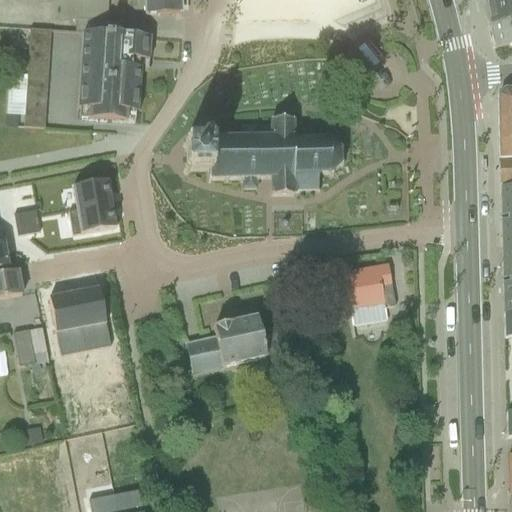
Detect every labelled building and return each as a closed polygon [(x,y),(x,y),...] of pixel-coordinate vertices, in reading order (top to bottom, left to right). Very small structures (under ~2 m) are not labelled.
[(185,16),(184,0),(105,0),(106,0),(77,1),(78,20),(185,16)] [(511,0),(482,0),(485,16),(511,10),(511,0)] [(511,10),(485,16),(489,36),(511,31),(511,10)] [(494,60),(511,56),(511,31),(489,36),(494,60)] [(73,118),(143,123),(150,42),(80,37),(73,118)] [(41,138),(47,42),(24,41),(18,137),(41,138)] [(12,79),(0,78),(0,117),(9,118),(12,79)] [(511,128),(511,91),(498,92),(493,99),(492,128),(511,128)] [(183,149),(180,152),(184,157),(184,171),(180,178),(183,181),(187,177),(205,177),(205,188),(207,188),(207,186),(222,185),(222,188),(225,188),(225,185),(238,185),(238,187),(240,187),(240,195),(253,195),(253,187),(255,187),(256,184),(269,184),(270,202),(291,202),(291,192),(315,193),(315,184),(316,184),(316,180),(326,180),(328,183),(330,182),(329,179),(336,171),(339,172),(340,170),(337,169),(337,158),(340,156),(339,154),(335,156),(328,148),(328,145),(326,145),(326,147),(303,148),(303,145),(301,145),(301,148),(290,148),(290,126),(268,126),(268,133),(254,133),(238,133),(238,142),(237,142),(237,144),(224,144),(224,142),(222,142),(222,144),(209,144),(209,142),(207,142),(207,151),(203,148),(199,148),(196,153),(187,153),(183,149)] [(511,128),(492,128),(492,165),(511,164),(511,128)] [(493,186),(511,185),(511,164),(492,165),(493,186)] [(74,218),(109,212),(105,188),(70,194),(74,218)] [(511,192),(498,193),(499,256),(511,255),(511,192)] [(74,218),(66,219),(69,242),(113,234),(109,212),(74,218)] [(33,217),(11,221),(16,243),(37,239),(33,217)] [(511,318),(511,255),(499,256),(501,319),(511,318)] [(363,313),(397,306),(389,270),(355,277),(363,313)] [(0,305),(19,302),(15,278),(0,280),(0,305)] [(511,318),(501,319),(501,344),(509,344),(511,344),(511,318)] [(252,324),(207,334),(210,347),(180,353),(186,384),(261,368),(252,324)] [(27,333),(0,335),(0,340),(3,371),(31,369),(27,333)] [(89,430),(110,429),(108,384),(88,385),(89,430)] [(504,499),(511,499),(511,462),(503,462),(504,499)] [(138,511),(136,497),(111,502),(112,511),(138,511)] [(112,511),(111,502),(85,507),(86,511),(112,511)]
